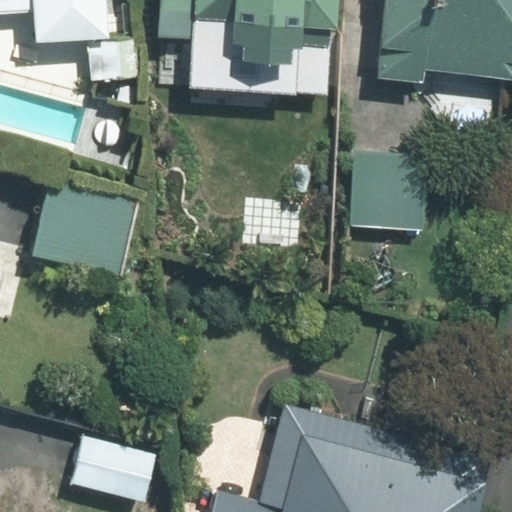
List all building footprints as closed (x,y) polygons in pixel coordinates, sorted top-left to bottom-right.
[(36,0),(37,25),(114,23),(113,0),(36,0)] [(163,0),(162,30),(253,35),(254,35),(255,36),(256,37),(256,38),(257,39),(258,39),(259,40),(260,41),(261,41),(262,42),(263,42),(265,42),(266,43),(267,43),(268,43),(269,43),(270,44),(271,44),(273,44),(274,44),(275,43),(276,43),(277,43),(278,43),(279,42),(281,42),(282,42),(283,41),(284,40),(285,40),(286,39),(287,39),(288,38),(288,37),(289,36),(339,39),(340,0),(163,0)] [(433,61),(511,67),(511,0),(388,0),(383,66),(432,70),(433,61)] [(142,40),(89,38),(87,79),(140,81),(142,40)] [(427,226),(429,142),(355,140),(352,224),(427,226)] [(480,511),(498,446),(285,389),(256,496),(207,483),(199,511),(480,511)]
